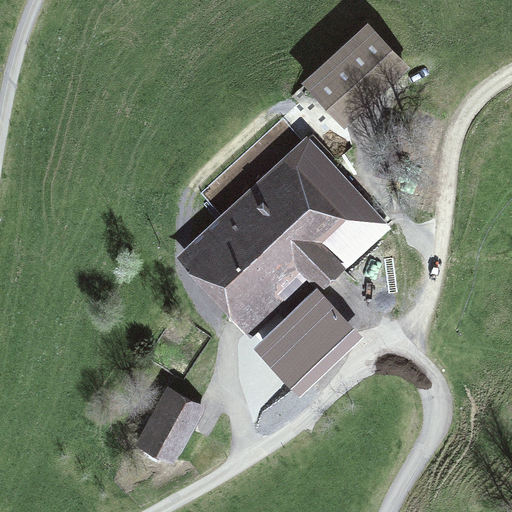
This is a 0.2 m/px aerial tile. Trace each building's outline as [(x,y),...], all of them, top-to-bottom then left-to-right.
[(308,81),(347,123),(406,69),(367,26),(308,81)] [(394,179),(407,129),(390,124),(376,174),(394,179)] [(230,226),(199,254),(261,322),(311,277),(319,287),(340,268),(335,262),(368,233),(293,151),(221,217),(230,226)] [(254,354),(293,394),(356,333),(318,293),(254,354)] [(163,447),(169,450),(191,409),(168,397),(140,450),(157,459),(163,447)]
